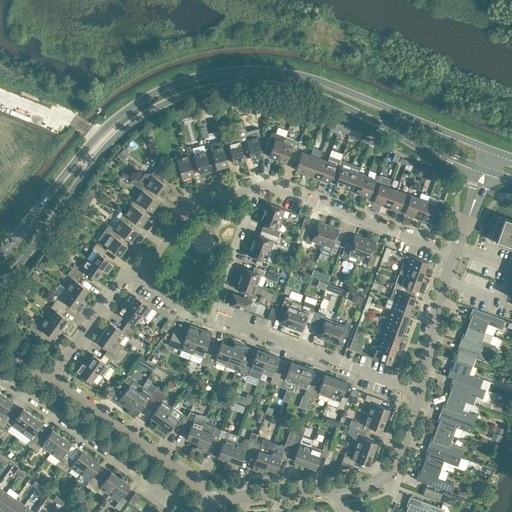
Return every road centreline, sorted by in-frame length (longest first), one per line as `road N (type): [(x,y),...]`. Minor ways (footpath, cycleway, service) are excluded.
road 1 (secondary): [(0,277),(116,136),(189,93),(247,84),(289,89),(484,169)]
road 2 (secondary): [(490,151),(283,72),(198,76),(150,95),(99,133),(0,252)]
road 3 (residential): [(420,393),(209,315)]
road 4 (unclassified): [(177,501),(0,377)]
road 5 (residential): [(452,256),(289,191),(255,190)]
road 6 (unclassified): [(212,500),(50,379)]
road 7 (residential): [(255,190),(183,214),(140,273)]
road 8 (residential): [(50,379),(126,276),(140,273)]
road 9 (residential): [(336,492),(382,479),(420,393)]
road 10 (residential): [(420,393),(452,256)]
road 11 (residential): [(209,315),(255,190)]
road 12 (residential): [(212,500),(336,492)]
